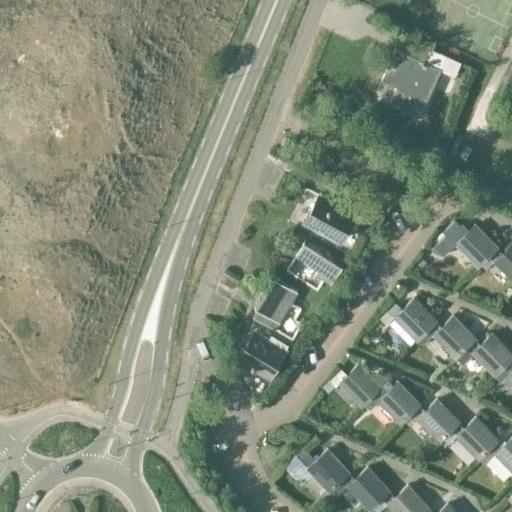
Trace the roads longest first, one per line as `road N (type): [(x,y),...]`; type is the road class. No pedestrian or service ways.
road 1 (secondary): [(107,468),(134,397),(167,262),(279,0)]
road 2 (unclassified): [(191,335),(318,0)]
